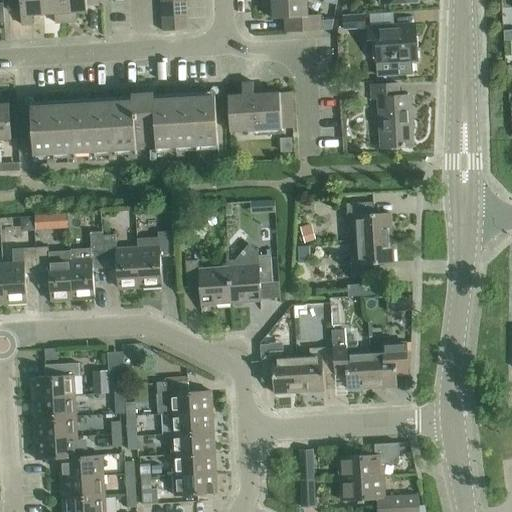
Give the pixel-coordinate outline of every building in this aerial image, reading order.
[(6,0),(8,10),(20,10),(19,0),(6,0)] [(19,0),(20,10),(21,25),(32,24),(31,15),(42,14),(41,0),(19,0)] [(54,23),(64,22),(63,0),(41,0),(42,14),(54,13),(54,23)] [(63,0),(64,22),(75,21),(74,12),(86,11),(86,6),(85,0),(63,0)] [(308,16),(306,0),(261,0),(263,10),(272,9),(273,21),(285,20),(286,35),(321,32),(321,21),(320,15),(308,16)] [(186,17),(185,3),(161,5),(161,19),(186,17)] [(342,16),(342,19),(343,30),(364,29),(363,15),(342,16)] [(186,32),(186,17),(161,19),(162,33),(186,32)] [(334,21),(321,21),(321,32),(332,32),(334,21)] [(400,63),(415,62),(413,27),(368,29),(368,43),(377,42),(378,61),(400,60),(400,63)] [(230,132),(261,130),(259,95),(254,96),(253,83),(242,84),(242,96),(228,97),(230,132)] [(381,149),(412,147),(409,97),(399,98),(398,85),(371,86),(372,100),(378,100),(381,149)] [(261,130),(293,128),(291,93),(259,95),(261,130)] [(218,145),(215,98),(155,101),(154,95),(131,97),(132,103),(31,109),(34,155),(47,155),(48,165),(56,165),(55,154),(67,154),(67,164),(76,163),(75,153),(87,152),(88,163),(96,162),(95,152),(108,151),(108,161),(116,161),(116,151),(128,150),(128,160),(137,160),(136,150),(156,148),(156,158),(165,158),(164,148),(176,147),(177,157),(185,157),(184,147),(196,146),(197,156),(205,155),(205,146),(218,145)] [(0,140),(10,140),(8,105),(0,105),(0,140)] [(292,137),(280,137),(281,152),(293,151),(292,137)] [(274,200),(265,201),(266,213),(275,213),(274,200)] [(355,229),(355,242),(391,240),(390,215),(374,216),(373,204),(346,205),(347,229),(355,229)] [(46,216),(34,216),(34,219),(35,231),(47,230),(46,217),(46,216)] [(34,219),(20,220),(21,231),(21,233),(35,233),(35,231),(34,219)] [(310,225),(299,228),(304,244),(315,241),(310,225)] [(160,249),(138,250),(141,289),(163,287),(161,259),(173,258),(172,233),(159,234),(160,249)] [(119,290),(141,289),(138,250),(117,251),(116,237),(104,238),(104,246),(106,271),(118,270),(119,290)] [(393,264),(391,240),(355,242),(356,255),(349,256),(350,279),(377,277),(377,265),(393,264)] [(260,285),(273,284),(271,257),(259,258),(258,250),(256,250),(249,244),(235,260),(228,260),(228,268),(229,268),(231,306),(262,304),(260,285)] [(92,250),(70,251),(73,301),(95,300),(94,271),(106,271),(104,246),(91,246),(92,250)] [(50,249),(36,250),(38,275),(50,274),(51,303),(73,301),(70,251),(50,252),(50,249)] [(15,266),(3,267),(6,305),(28,304),(26,275),(38,275),(36,250),(14,251),(15,266)] [(201,308),(231,306),(229,268),(228,268),(199,270),(199,262),(186,263),(187,290),(200,289),(201,308)] [(375,283),(347,285),(348,296),(376,295),(375,283)] [(410,296),(387,297),(388,312),(411,310),(410,296)] [(344,332),(332,333),(331,333),(332,350),(334,377),(346,376),(347,392),(371,390),(369,355),(357,355),(356,348),(345,349),(344,332)] [(269,345),(260,345),(261,363),(269,353),(269,345)] [(382,354),(369,355),(371,390),(396,389),(395,373),(407,372),(406,345),(382,347),(382,354)] [(56,349),(44,350),(45,360),(57,359),(56,349)] [(321,378),(334,377),(332,350),(309,351),(309,358),(296,359),(298,395),(322,394),(321,378)] [(260,365),(261,385),(273,384),(274,396),(298,395),(296,359),(283,360),(282,353),(269,353),(261,363),(260,365)] [(33,378),(34,400),(75,398),(74,377),(80,376),(80,364),(46,366),(46,378),(33,378)] [(92,372),(93,394),(108,394),(107,371),(92,372)] [(123,382),(113,382),(115,413),(125,412),(123,382)] [(159,416),(171,416),(212,414),(211,393),(189,394),(188,383),(157,385),(159,416)] [(34,400),(35,421),(77,418),(75,398),(34,400)] [(126,402),(126,418),(136,418),(136,402),(126,402)] [(171,416),(172,436),(213,434),(212,414),(171,416)] [(35,421),(36,441),(78,439),(77,418),(35,421)] [(137,439),(136,418),(126,418),(127,439),(137,439)] [(111,422),(111,437),(122,436),(121,421),(111,422)] [(172,436),(173,457),(214,454),(213,434),(172,436)] [(112,447),(122,447),(122,436),(111,437),(112,447)] [(37,461),(62,460),(62,459),(79,457),(79,456),(78,439),(36,441),(37,461)] [(138,449),(137,439),(127,439),(128,450),(138,449)] [(374,457),(339,459),(340,480),(381,478),(381,467),(395,466),(399,461),(398,445),(373,446),(374,457)] [(299,453),(300,482),(313,482),(312,453),(299,453)] [(173,457),(175,477),(215,475),(214,454),(173,457)] [(62,459),(62,460),(63,480),(103,477),(102,455),(79,456),(79,457),(62,459)] [(124,462),(125,476),(135,476),(134,462),(124,462)] [(142,478),(142,479),(151,478),(150,464),(140,464),(140,478),(142,478)] [(216,496),(215,475),(175,477),(176,498),(216,496)] [(125,476),(126,497),(136,497),(135,476),(125,476)] [(105,499),(103,477),(63,480),(64,501),(105,499)] [(142,479),(142,505),(158,504),(157,489),(151,489),(151,478),(142,479)] [(377,511),(378,511),(384,511),(392,511),(392,510),(419,508),(418,498),(383,500),(381,478),(340,480),(341,503),(377,501),(377,511)] [(314,509),(313,482),(300,482),(301,509),(314,509)] [(126,509),(136,508),(136,497),(126,497),(126,509)] [(105,511),(105,499),(64,501),(64,511),(105,511)]
